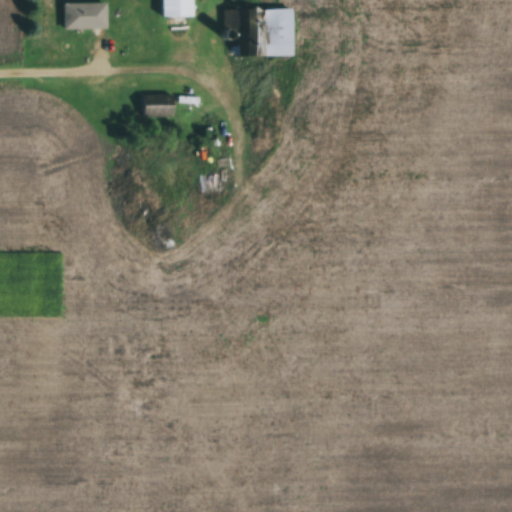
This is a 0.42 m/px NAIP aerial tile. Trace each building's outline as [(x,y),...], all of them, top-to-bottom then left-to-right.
[(158,0),(158,18),(190,18),(189,0),(158,0)] [(60,3),(60,29),(103,29),(103,3),(60,3)] [(290,56),(290,8),(229,9),(229,57),(290,56)] [(169,118),(169,95),(139,95),(139,118),(169,118)] [(202,194),(209,192),(204,178),(197,180),(202,194)]
